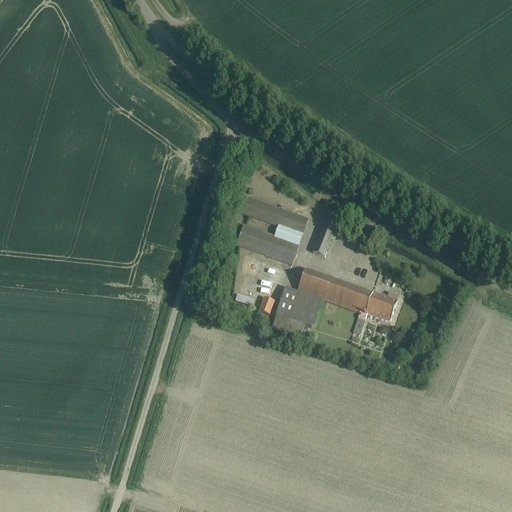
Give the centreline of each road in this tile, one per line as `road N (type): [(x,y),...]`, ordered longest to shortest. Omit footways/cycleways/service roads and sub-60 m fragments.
road 1 (unclassified): [(511,272),(381,197),(243,103),(194,64),(137,0)]
road 2 (track): [(114,511),(220,165),(239,126)]
